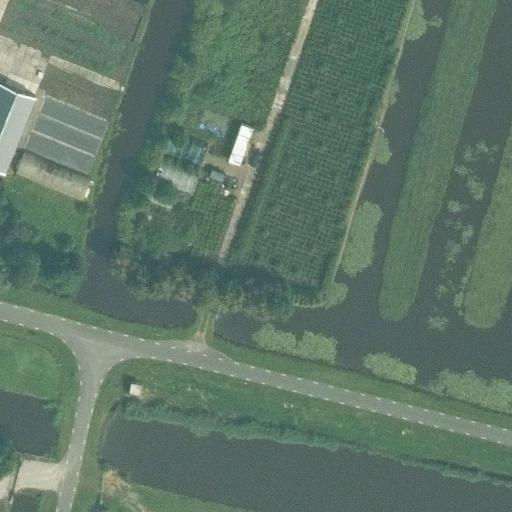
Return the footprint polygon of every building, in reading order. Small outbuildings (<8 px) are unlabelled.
[(0,84),(0,168),(3,170),(33,98),(0,84)] [(242,124),(229,160),(240,163),(253,127),(242,124)] [(15,173),(82,200),(91,178),(24,151),(15,173)] [(198,173),(163,160),(155,181),(191,194),(198,173)] [(139,393),(141,384),(131,382),(129,391),(139,393)]
